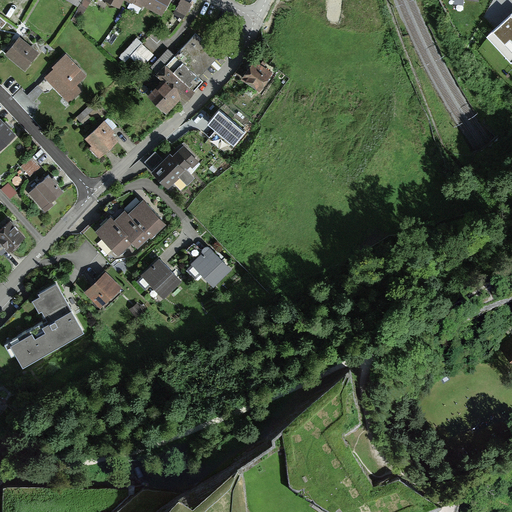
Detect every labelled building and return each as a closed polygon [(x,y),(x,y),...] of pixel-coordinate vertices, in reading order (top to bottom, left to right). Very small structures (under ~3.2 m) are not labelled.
[(91,0),(90,0),(83,0),(72,20),(77,24),(91,0)] [(103,0),(120,8),(124,0),(132,4),(132,3),(134,0),(103,0)] [(134,0),(132,3),(142,8),(143,6),(162,16),(170,0),(134,0)] [(192,4),(184,0),(180,0),(173,15),(183,20),(192,4)] [(511,63),(511,13),(486,37),(511,64),(511,63)] [(196,34),(175,56),(199,78),(219,56),(196,34)] [(5,55),(24,71),(39,53),(20,37),(13,45),(5,55)] [(142,43),(137,38),(119,58),(125,63),(130,57),(142,43)] [(154,54),(142,43),(130,57),(142,68),(154,54)] [(175,56),(168,49),(150,67),(157,74),(165,65),(166,66),(175,56)] [(87,76),(66,54),(56,63),(52,67),(53,69),(44,78),(69,103),(82,91),(76,85),(87,76)] [(199,78),(175,56),(166,66),(165,65),(157,74),(155,76),(161,82),(147,97),(166,115),(179,101),(183,105),(195,93),(194,92),(203,82),(199,78)] [(246,72),(241,80),(260,93),(273,73),(254,61),(246,72)] [(43,91),(37,86),(27,96),(34,102),(43,91)] [(96,108),(92,103),(76,117),(82,124),(90,117),(88,115),(96,108)] [(245,133),(219,111),(207,125),(233,147),(245,133)] [(109,117),(105,121),(113,130),(117,126),(109,117)] [(8,127),(0,118),(0,151),(16,136),(8,127)] [(105,121),(85,139),(92,146),(89,149),(99,159),(119,142),(113,135),(115,134),(116,133),(113,130),(105,121)] [(200,162),(183,146),(173,157),(170,154),(151,173),(169,190),(180,179),(187,186),(195,178),(191,174),(201,165),(199,163),(200,162)] [(145,162),(152,169),(162,159),(155,152),(145,162)] [(41,167),(31,157),(20,167),(29,177),(41,167)] [(52,178),(49,175),(28,193),(45,213),(54,205),(52,203),(64,192),(57,184),(54,181),(52,178)] [(17,193),(8,183),(1,189),(10,199),(17,193)] [(166,225),(143,200),(128,215),(150,238),(151,240),(159,233),(166,225)] [(128,215),(124,211),(113,222),(127,236),(126,238),(132,244),(137,250),(144,244),(150,238),(128,215)] [(127,236),(113,222),(110,218),(95,232),(118,257),(126,250),(132,244),(126,238),(127,236)] [(17,229),(11,221),(0,230),(0,243),(7,251),(8,254),(11,251),(12,253),(20,247),(18,245),(26,239),(17,229)] [(217,256),(210,248),(209,248),(208,247),(206,248),(203,249),(202,251),(202,252),(202,253),(203,254),(202,255),(201,254),(191,264),(192,265),(187,270),(196,280),(200,275),(214,288),(232,270),(217,256)] [(159,258),(141,276),(142,277),(136,282),(145,291),(150,286),(163,299),(182,282),(167,267),(159,258)] [(96,282),(84,293),(100,310),(122,289),(106,272),(96,282)] [(84,334),(56,285),(38,295),(40,297),(32,302),(39,313),(42,312),(47,321),(5,345),(12,358),(16,356),(23,369),(84,334)] [(137,303),(129,309),(136,318),(148,310),(143,304),(140,306),(137,303)] [(511,346),(503,354),(511,364),(511,346)]
